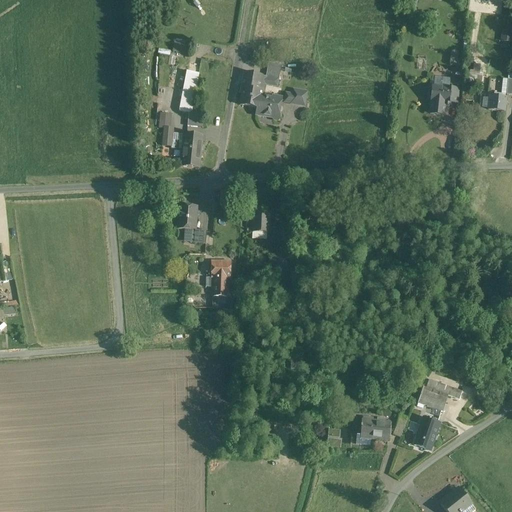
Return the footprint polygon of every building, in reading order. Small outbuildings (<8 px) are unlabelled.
[(511,42),(511,35),(511,29),(501,30),(501,42),(511,42)] [(174,43),(173,51),(187,53),(188,45),(174,43)] [(281,66),(268,64),(266,78),(267,78),(278,80),(281,66)] [(184,72),(183,88),(197,90),(198,73),(184,72)] [(262,76),(244,73),(240,94),(242,94),(240,105),(257,109),(259,109),(261,97),(262,92),(259,91),(262,76)] [(434,77),(434,86),(448,86),(449,78),(434,77)] [(278,80),(267,78),(265,85),(277,87),(278,80)] [(450,90),(432,88),(432,91),(431,91),(429,92),(429,98),(430,101),(431,101),(429,115),(444,117),(445,107),(449,107),(450,104),(448,105),(450,90)] [(188,114),(196,114),(197,106),(191,106),(194,91),(182,90),(179,104),(182,104),(179,113),(188,114)] [(458,91),(450,90),(448,105),(450,104),(457,105),(458,91)] [(306,93),(293,91),(293,96),(291,104),(304,107),(306,93)] [(281,99),(272,98),(272,99),(261,97),(259,109),(257,109),(256,115),(272,118),(274,121),(277,121),(279,119),(280,116),(278,114),(281,99)] [(504,99),(488,97),(487,112),(503,114),(504,99)] [(161,127),(164,128),(169,128),(171,115),(163,113),(161,127)] [(179,113),(179,118),(181,120),(188,121),(188,114),(179,113)] [(196,114),(188,114),(188,121),(187,127),(197,128),(197,114),(196,114)] [(164,128),(162,138),(171,139),(172,129),(169,128),(164,128)] [(202,137),(183,135),(179,168),(198,170),(202,137)] [(233,194),(221,193),(220,206),(232,207),(233,194)] [(196,208),(180,207),(178,230),(191,231),(194,231),(196,208)] [(266,210),(252,210),(251,223),(247,222),(246,232),(270,233),(270,213),(266,213),(266,210)] [(288,226),(277,227),(278,241),(289,240),(288,226)] [(206,232),(194,231),(191,231),(190,244),(205,245),(206,232)] [(281,256),(272,256),(272,270),(281,270),(281,256)] [(230,263),(211,263),(211,278),(211,279),(212,279),(212,288),(212,297),(227,298),(228,289),(228,279),(230,279),(230,263)] [(251,265),(245,265),(243,291),(242,299),(249,300),(251,265)] [(237,290),(228,289),(227,298),(233,299),(237,299),(237,290)] [(227,298),(212,297),(212,309),(233,310),(233,299),(227,298)] [(15,308),(3,310),(4,317),(16,315),(15,308)] [(461,392),(428,380),(425,388),(448,396),(458,399),(461,392)] [(425,388),(423,387),(418,403),(443,412),(448,396),(425,388)] [(342,394),(334,394),(333,405),(341,405),(342,394)] [(427,410),(425,418),(439,421),(440,413),(427,410)] [(400,417),(392,436),(400,439),(407,419),(400,417)] [(422,418),(412,446),(429,452),(439,424),(422,418)] [(376,421),(362,420),(361,426),(360,427),(361,427),(361,435),(360,439),(371,440),(388,442),(390,423),(385,422),(385,419),(376,419),(376,421)] [(338,432),(330,431),(328,446),(339,448),(339,441),(337,441),(338,432)] [(371,440),(360,439),(361,435),(357,435),(356,444),(370,446),(371,440)] [(472,506),(457,489),(451,494),(452,496),(440,506),(445,511),(473,511),(475,511),(471,507),(472,506)]
